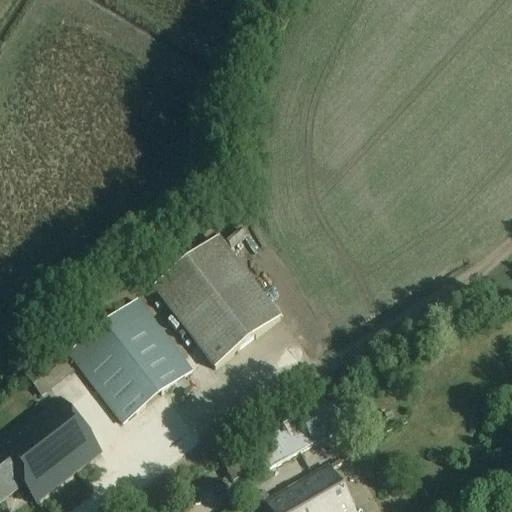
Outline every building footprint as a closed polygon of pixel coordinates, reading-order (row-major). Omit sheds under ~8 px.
[(270,231),(261,238),(286,271),(296,264),(270,231)] [(152,293),(213,373),(280,322),(219,242),(152,293)] [(190,373),(137,304),(65,359),(119,428),(190,373)] [(59,358),(38,373),(50,391),(72,376),(59,358)] [(247,451),(235,458),(246,478),(259,471),(264,479),(314,448),(345,430),(327,400),(295,418),(245,449),(247,451)] [(35,504),(99,454),(58,401),(0,446),(0,504),(22,487),(35,504)] [(106,421),(97,426),(105,444),(114,440),(106,421)] [(353,511),(328,469),(263,507),(265,511),(353,511)] [(161,511),(166,509),(160,500),(142,511),(161,511)]
